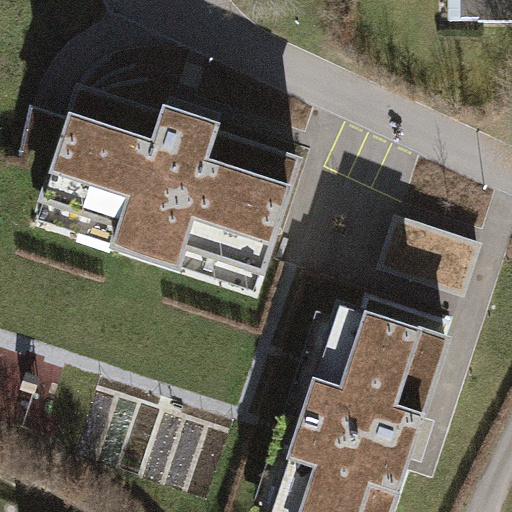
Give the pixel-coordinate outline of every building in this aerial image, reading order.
[(511,0),(480,0),(481,23),(511,23),(511,0)] [(161,119),(81,92),(45,201),(122,225),(115,246),(178,267),(185,246),(261,271),(297,163),(214,136),(217,127),(164,110),(161,119)] [(397,219),(383,266),(398,272),(414,225),(397,219)] [(478,246),(414,225),(398,272),(463,293),(478,246)] [(390,511),(446,342),(340,307),(272,511),(390,511)]
